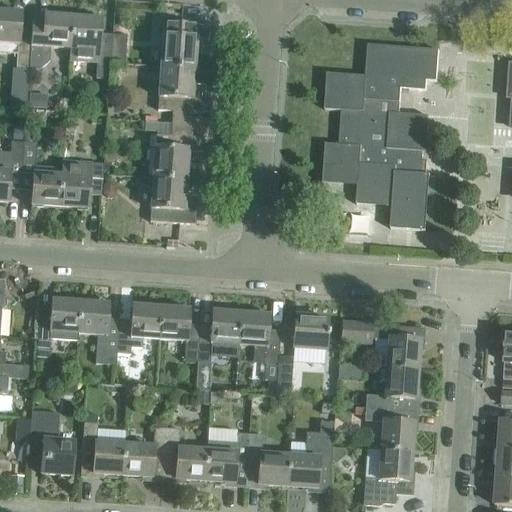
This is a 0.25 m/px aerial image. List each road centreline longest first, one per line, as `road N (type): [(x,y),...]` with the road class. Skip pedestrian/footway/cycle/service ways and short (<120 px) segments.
road 1 (unclassified): [(255,270),(272,0)]
road 2 (residential): [(0,253),(255,270)]
road 3 (residential): [(456,511),(472,284)]
road 4 (residential): [(472,284),(255,270)]
road 5 (unclassified): [(511,12),(341,0)]
